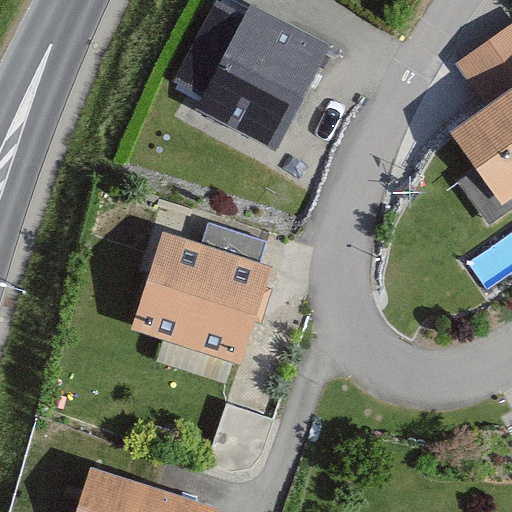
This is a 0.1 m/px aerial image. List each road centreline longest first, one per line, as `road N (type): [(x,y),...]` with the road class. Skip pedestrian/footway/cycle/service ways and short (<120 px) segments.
road 1 (residential): [(455,0),(413,62),(345,199),(337,338),(386,374),(462,379),(511,353)]
road 2 (tertiary): [(75,0),(25,110),(0,198)]
